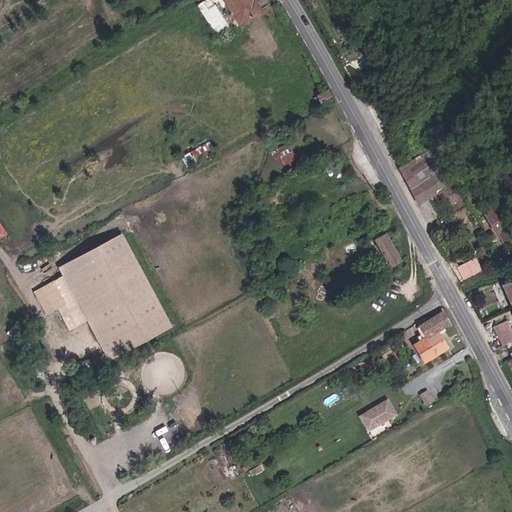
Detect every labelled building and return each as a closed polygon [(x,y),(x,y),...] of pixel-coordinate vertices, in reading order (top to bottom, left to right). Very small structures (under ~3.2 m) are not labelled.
[(223,22),(251,6),(247,0),(210,0),(203,4),(207,12),(215,8),(223,22)] [(322,108),(331,103),(325,93),(316,98),(322,108)] [(182,153),(186,163),(208,154),(204,144),(182,153)] [(399,169),(419,206),(437,196),(454,227),(474,216),(432,150),(427,153),(399,169)] [(508,251),(511,259),(511,241),(506,230),(511,228),(501,209),(485,217),(496,237),(499,236),(507,252),(508,251)] [(378,224),(356,237),(358,241),(363,238),(368,246),(375,242),(392,270),(401,265),(378,224)] [(173,326),(122,234),(58,268),(63,276),(34,292),(48,316),(58,310),(70,332),(88,322),(109,361),(173,326)] [(422,268),(416,258),(411,261),(417,271),(422,268)] [(460,282),(480,275),(472,261),(453,270),(460,282)] [(511,283),(499,282),(511,309),(511,283)] [(437,333),(450,325),(439,309),(427,316),(437,333)] [(437,333),(427,316),(416,321),(417,323),(425,338),(412,346),(421,364),(446,349),(437,333)] [(495,328),(504,347),(511,343),(511,329),(509,322),(495,328)] [(435,401),(429,390),(422,395),(429,405),(435,401)] [(371,431),(398,415),(389,400),(362,416),(371,431)]
